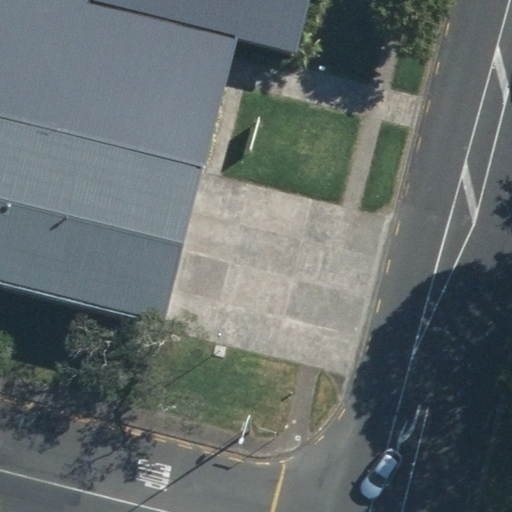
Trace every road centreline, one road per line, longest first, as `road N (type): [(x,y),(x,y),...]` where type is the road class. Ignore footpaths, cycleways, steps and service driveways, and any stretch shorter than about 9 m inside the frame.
road 1 (tertiary): [(384,511),(511,12)]
road 2 (residential): [(168,511),(0,468)]
